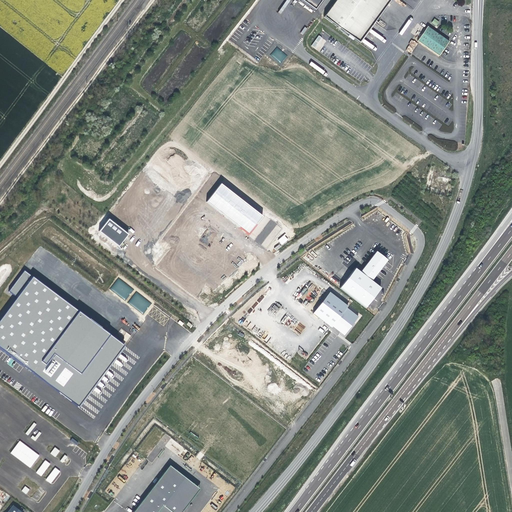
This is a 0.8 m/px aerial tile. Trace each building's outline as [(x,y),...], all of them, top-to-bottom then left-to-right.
[(342,0),(328,20),(340,28),(363,45),(374,29),(376,23),(392,0),(391,0),(342,0)] [(427,26),(417,41),(439,56),(449,41),(427,26)] [(319,52),(327,41),(319,35),(311,46),(319,52)] [(406,50),(411,53),(418,43),(412,40),(406,50)] [(276,47),(270,56),(281,63),(287,55),(276,47)] [(262,217),(220,183),(205,201),(248,235),(262,217)] [(108,219),(98,232),(118,247),(128,234),(108,219)] [(284,235),(278,240),(282,245),(288,239),(284,235)] [(388,261),(376,251),(360,272),(372,281),(388,261)] [(372,281),(360,272),(355,268),(340,288),(365,308),(381,288),(372,281)] [(33,277),(0,320),(0,348),(79,408),(125,347),(33,277)] [(110,289),(125,301),(134,290),(119,278),(110,289)] [(136,292),(128,303),(143,314),(152,303),(136,292)] [(348,306),(329,292),(313,313),(331,327),(332,326),(345,336),(359,317),(346,307),(348,306)] [(274,304),(268,310),(273,315),(279,309),(274,304)] [(154,307),(148,314),(163,325),(168,318),(154,307)] [(10,453),(30,468),(39,455),(19,440),(10,453)] [(55,447),(50,453),(55,457),(60,451),(55,447)] [(156,457),(151,454),(147,459),(152,463),(156,457)] [(41,476),(50,464),(45,460),(36,472),(41,476)] [(181,511),(199,489),(170,466),(133,511),(181,511)] [(54,467),(46,480),(51,484),(60,471),(54,467)] [(25,486),(21,491),(26,494),(30,489),(25,486)]
